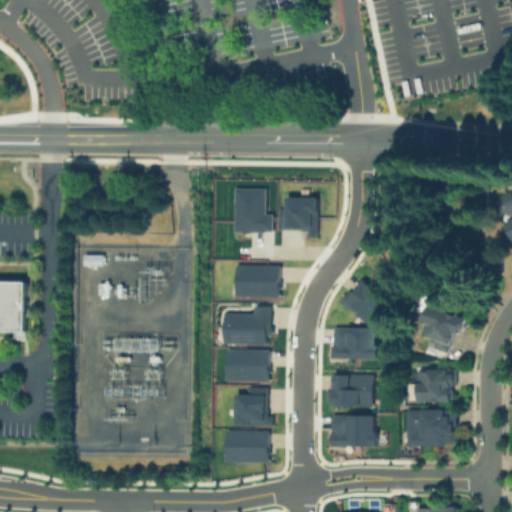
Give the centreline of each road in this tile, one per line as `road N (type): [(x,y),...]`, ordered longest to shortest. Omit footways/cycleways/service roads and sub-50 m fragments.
road 1 (secondary): [(360,142),(0,139)]
road 2 (residential): [(360,142),(350,237),(305,317),(302,482)]
road 3 (residential): [(0,491),(215,501),(302,482)]
road 4 (residential): [(490,511),(492,351),(511,313)]
road 5 (secondary): [(511,146),(360,142)]
